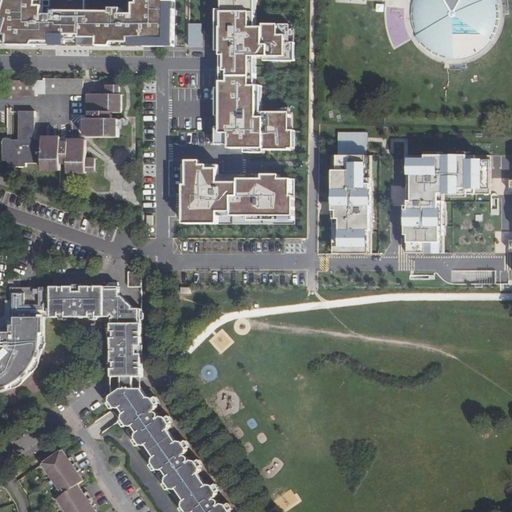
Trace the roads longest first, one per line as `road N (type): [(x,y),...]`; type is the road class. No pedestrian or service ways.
road 1 (residential): [(511,263),(160,257)]
road 2 (residential): [(160,257),(162,62)]
road 3 (residential): [(160,257),(0,214)]
road 4 (residential): [(162,62),(0,61)]
